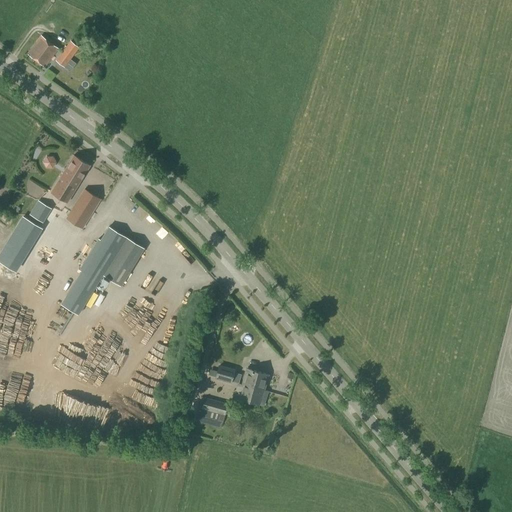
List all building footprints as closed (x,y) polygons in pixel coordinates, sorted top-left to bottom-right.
[(44,67),(58,49),(41,36),(27,54),(44,67)] [(64,68),(79,48),(70,41),(55,61),(64,68)] [(67,202),(90,165),(74,155),(50,192),(67,202)] [(46,168),(52,169),(55,163),(52,157),(46,157),(42,163),(46,168)] [(82,228),(100,199),(84,190),(66,218),(82,228)] [(30,213),(41,220),(49,208),(38,201),(30,213)] [(6,241),(23,252),(39,227),(22,216),(6,241)] [(108,227),(60,304),(78,315),(103,274),(120,285),(143,249),(126,238),(108,227)] [(47,230),(43,235),(50,241),(54,236),(47,230)] [(143,287),(153,295),(163,281),(154,273),(143,287)] [(96,308),(102,294),(97,291),(91,305),(96,308)] [(106,306),(109,298),(103,295),(100,303),(106,306)] [(31,302),(28,309),(41,315),(44,308),(31,302)] [(102,329),(81,343),(86,350),(95,344),(93,341),(105,333),(104,331),(112,325),(108,319),(100,325),(102,329)] [(11,378),(24,382),(27,367),(30,367),(35,348),(24,346),(21,356),(15,355),(13,364),(14,365),(11,378)] [(110,386),(125,358),(110,350),(104,359),(98,356),(91,368),(87,366),(85,371),(110,386)] [(232,382),(235,371),(219,367),(216,377),(232,382)] [(263,406),(268,391),(264,390),(268,375),(246,368),(238,398),(263,406)] [(150,402),(154,387),(134,382),(130,396),(150,402)] [(223,424),(228,404),(204,398),(198,417),(223,424)]
